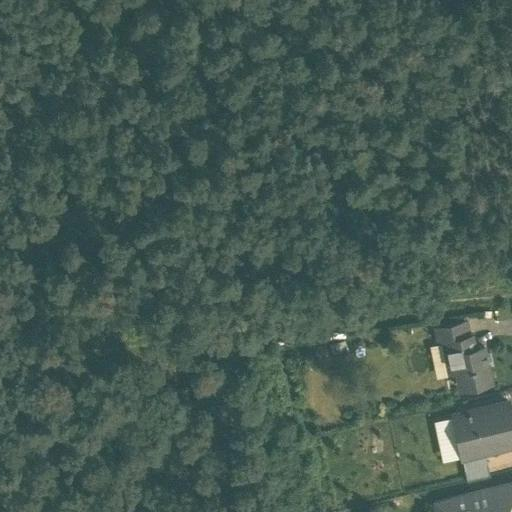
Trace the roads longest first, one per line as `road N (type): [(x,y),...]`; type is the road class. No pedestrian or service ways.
road 1 (track): [(511,300),(0,370)]
road 2 (track): [(254,332),(227,272),(64,49)]
